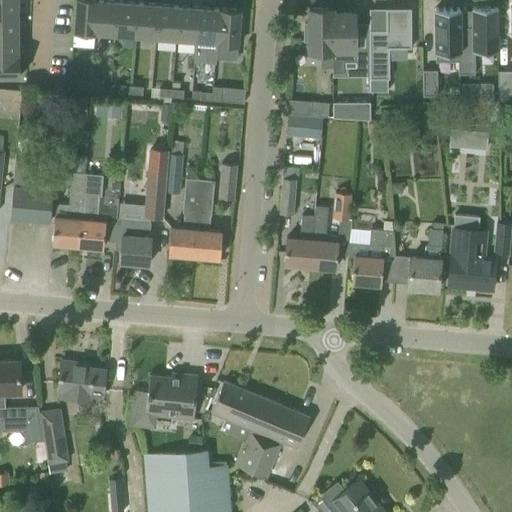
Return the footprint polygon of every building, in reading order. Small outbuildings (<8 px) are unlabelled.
[(0,0),(0,15),(18,15),(17,0),(0,0)] [(94,34),(96,0),(75,0),(73,32),(94,34)] [(115,34),(117,0),(111,0),(96,0),(94,34),(95,34),(95,33),(115,34)] [(135,36),(138,2),(117,0),(115,34),(135,36)] [(155,37),(158,4),(138,2),(135,36),(155,37)] [(175,39),(178,5),(158,4),(155,37),(175,39)] [(195,41),(198,7),(178,5),(175,39),(195,41)] [(216,43),(219,8),(219,7),(218,7),(218,8),(198,7),(195,41),(216,42),(215,43),(216,43)] [(242,33),(243,17),(239,17),(240,9),(219,7),(219,8),(216,43),(237,45),(238,32),(242,33)] [(459,7),(435,8),(435,61),(457,61),(458,74),(460,74),(459,27),(459,7)] [(472,27),(459,27),(460,74),(474,74),(474,51),(497,51),(496,7),(472,7),(472,27)] [(332,54),(331,13),(332,13),(332,8),(308,9),(308,23),(304,24),(304,40),(309,40),(309,54),(320,54),(320,67),(333,67),(332,54)] [(384,30),(368,30),(368,78),(388,78),(387,48),(409,48),(409,8),(384,8),(384,30)] [(354,60),(354,54),(355,54),(354,13),(332,13),(331,13),(332,54),(333,67),(333,72),(343,72),(343,60),(354,60)] [(0,34),(18,35),(18,15),(0,15),(0,34)] [(18,55),(18,35),(0,34),(0,55),(19,56),(19,55),(18,55)] [(0,76),(19,77),(19,56),(0,55),(0,76)] [(436,69),(422,69),(422,95),(437,95),(436,69)] [(101,91),(102,79),(90,78),(90,82),(89,90),(101,91)] [(89,90),(90,82),(78,81),(77,89),(89,90)] [(492,83),(461,83),(461,100),(492,99),(492,83)] [(130,94),(130,86),(118,84),(118,93),(130,94)] [(142,95),(142,87),(130,86),(130,94),(142,95)] [(220,101),(221,87),(212,86),(211,101),(220,101)] [(170,97),(171,89),(159,88),(158,96),(170,97)] [(182,98),(183,90),(171,89),(170,97),(182,98)] [(200,92),(199,100),(211,101),(212,93),(200,92)] [(65,96),(63,113),(85,115),(86,98),(65,96)] [(95,98),(94,116),(118,117),(119,99),(95,98)] [(327,116),(328,102),(311,101),(310,115),(322,116),(323,116),(327,116)] [(369,102),(333,103),(333,118),(370,120),(369,102)] [(448,109),(441,111),(443,121),(451,120),(448,109)] [(381,112),(382,122),(396,121),(395,111),(381,112)] [(304,115),(302,136),(320,138),(322,116),(310,115),(304,115)] [(367,123),(369,143),(381,141),(379,122),(367,123)] [(452,128),(450,145),(468,147),(470,130),(452,128)] [(165,170),(166,152),(156,151),(154,170),(147,169),(143,217),(162,218),(164,192),(163,192),(165,170)] [(182,154),(166,152),(165,170),(163,192),(164,192),(179,193),(182,154)] [(51,243),(76,245),(83,173),(84,156),(72,155),(68,204),(59,203),(55,207),(51,243)] [(9,218),(49,222),(54,164),(15,160),(9,218)] [(233,198),(236,164),(220,163),(217,198),(233,198)] [(101,174),(83,173),(76,245),(102,248),(103,239),(104,228),(105,220),(105,217),(96,216),(98,195),(101,195),(103,174),(101,174)] [(168,253),(193,256),(199,179),(185,177),(182,212),(183,213),(182,226),(170,225),(168,253)] [(293,214),(296,178),(282,177),(279,213),(293,214)] [(199,179),(193,256),(219,258),(221,230),(208,228),(209,215),(210,215),(213,180),(199,179)] [(400,181),(390,182),(392,193),(402,191),(400,181)] [(331,217),(348,219),(351,193),(334,191),(331,217)] [(314,216),(309,266),(335,268),(338,235),(325,234),(327,206),(314,205),(313,216),(314,216)] [(478,228),(479,216),(454,214),(448,285),(491,289),(494,255),(485,254),(486,229),(478,228)] [(284,264),(309,266),(314,216),(313,216),(301,215),(299,236),(286,235),(284,264)] [(149,233),(150,221),(116,218),(116,221),(115,229),(115,240),(114,249),(120,249),(119,261),(148,264),(151,233),(149,233)] [(104,228),(103,239),(115,240),(115,229),(116,221),(105,220),(104,228)] [(511,221),(500,220),(499,222),(495,221),(492,253),(508,254),(511,229),(510,229),(511,221)] [(407,287),(437,289),(442,223),(431,222),(430,228),(428,243),(425,245),(424,255),(410,254),(407,287)] [(351,282),(380,284),(383,254),(394,255),(392,230),(370,228),(369,229),(350,228),(348,255),(353,256),(351,282)] [(56,397),(90,401),(90,396),(101,397),(105,369),(87,367),(87,363),(60,359),(56,391),(57,391),(56,397)] [(18,361),(0,361),(0,430),(23,429),(24,441),(43,440),(41,430),(37,406),(4,407),(4,395),(19,394),(18,361)] [(147,391),(133,389),(130,426),(155,428),(156,416),(193,420),(197,375),(171,372),(171,376),(149,374),(147,391)] [(222,380),(209,412),(237,424),(233,434),(243,438),(233,464),(266,477),(280,443),(278,443),(279,441),(296,448),(309,416),(222,380)] [(63,427),(41,430),(43,440),(47,464),(68,460),(63,427)] [(187,447),(200,448),(201,436),(188,435),(187,447)] [(143,453),(147,511),(230,511),(227,467),(209,468),(207,448),(143,453)] [(117,466),(104,468),(111,501),(124,498),(117,466)] [(337,480),(310,500),(319,511),(384,511),(358,478),(344,489),(337,480)]
